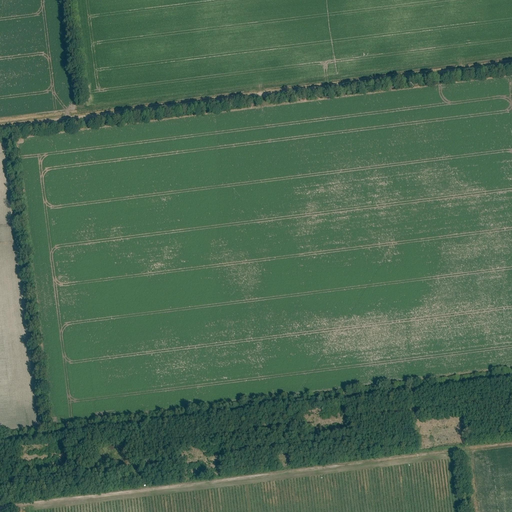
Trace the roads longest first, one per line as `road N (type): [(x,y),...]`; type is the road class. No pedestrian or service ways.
road 1 (track): [(511,61),(0,125)]
road 2 (track): [(511,443),(0,507)]
